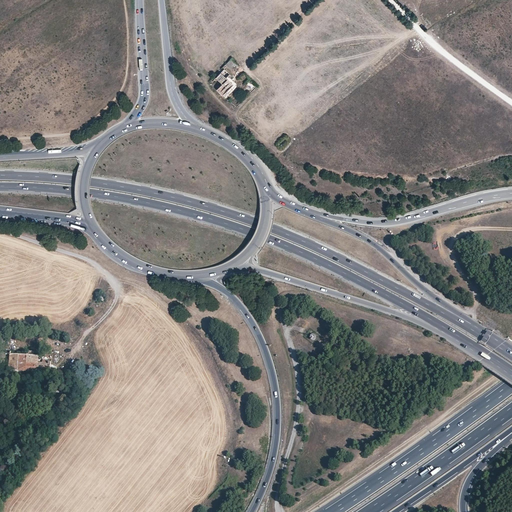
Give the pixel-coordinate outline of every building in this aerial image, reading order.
[(232,71),(237,65),(230,59),(225,64),(232,71)] [(215,90),(225,99),(234,90),(232,88),(230,87),(233,84),(226,77),(228,75),(229,77),(231,75),(224,68),(215,77),(221,84),(215,90)] [(236,84),(229,77),(228,75),(226,77),(233,84),(230,87),(232,88),(236,84)] [(27,356),(39,357),(39,349),(45,349),(45,340),(41,339),(41,344),(10,341),(9,355),(27,356)] [(80,350),(78,354),(91,361),(93,355),(88,353),(90,349),(82,345),(79,350),(80,350)] [(27,356),(9,355),(9,362),(26,363),(27,356)] [(35,371),(49,372),(50,362),(49,362),(48,363),(46,363),(46,360),(43,360),(42,363),(38,362),(39,357),(27,356),(26,363),(35,364),(35,371)] [(69,376),(69,372),(71,364),(71,363),(50,359),(50,362),(49,372),(69,376)] [(26,363),(9,362),(9,370),(35,371),(35,364),(26,363)] [(79,374),(81,365),(71,364),(69,372),(70,372),(79,374)] [(37,417),(38,412),(24,408),(20,420),(29,423),(32,416),(37,417)]
